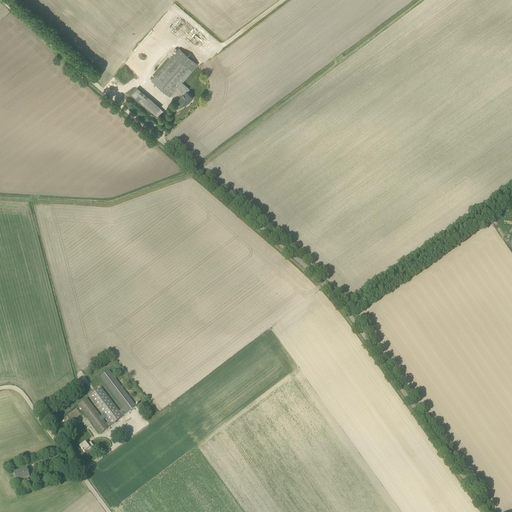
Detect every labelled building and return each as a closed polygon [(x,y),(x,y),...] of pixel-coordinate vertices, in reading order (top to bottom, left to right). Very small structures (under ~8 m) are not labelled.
[(188,103),(190,101),(193,97),(187,92),(187,91),(180,85),(198,64),(179,48),(151,80),(170,96),(177,88),(184,94),(179,100),(185,105),(188,102),(188,103)] [(158,117),(163,110),(160,108),(137,88),(131,95),(155,114),(158,117)] [(136,407),(133,402),(109,371),(100,378),(124,408),(119,412),(123,417),(136,407)] [(123,417),(119,412),(101,388),(89,397),(109,422),(106,424),(109,428),(123,417)] [(109,428),(106,424),(87,399),(78,405),(101,434),(109,428)] [(87,445),(85,442),(80,446),(82,451),(83,452),(83,451),(84,453),(89,449),(90,450),(94,447),(91,442),(87,445)] [(59,454),(33,463),(35,469),(61,460),(59,454)] [(12,467),(16,481),(30,477),(25,463),(12,467)]
